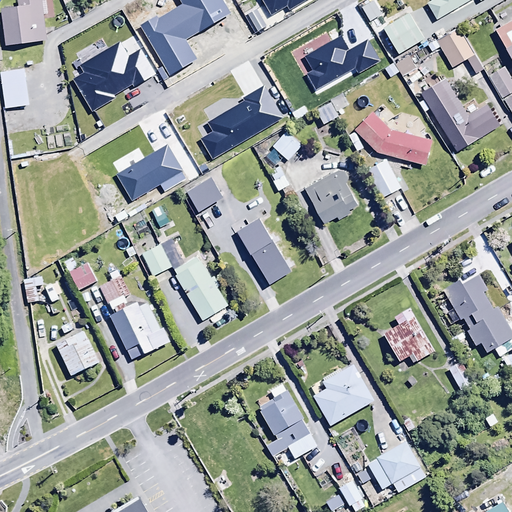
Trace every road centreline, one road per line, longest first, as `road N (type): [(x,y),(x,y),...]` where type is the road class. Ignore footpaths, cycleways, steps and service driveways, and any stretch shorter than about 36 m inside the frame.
road 1 (residential): [(511,185),(0,474)]
road 2 (residential): [(91,145),(333,0)]
